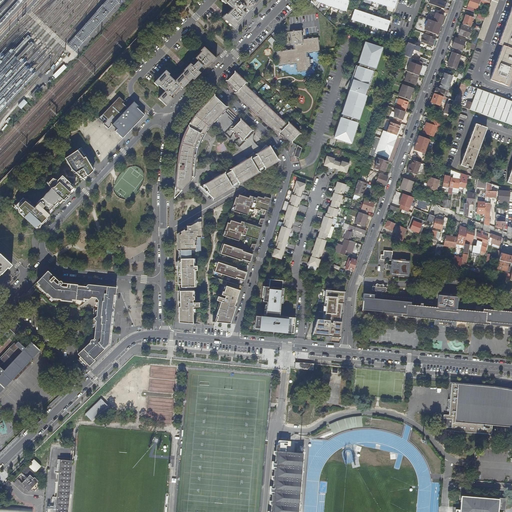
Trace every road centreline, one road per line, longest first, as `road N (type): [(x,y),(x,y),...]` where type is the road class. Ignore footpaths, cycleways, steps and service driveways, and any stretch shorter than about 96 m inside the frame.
road 1 (residential): [(344,352),(350,292),(459,0)]
road 2 (residential): [(234,341),(289,167),(275,141),(209,80)]
road 3 (residential): [(43,255),(46,233),(150,122),(179,111)]
road 4 (residential): [(300,347),(305,293),(295,264),(323,177)]
road 5 (residential): [(179,111),(164,166),(164,282)]
road 6 (tertiary): [(511,369),(344,352)]
road 7 (residential): [(164,282),(64,270),(43,255)]
road 8 (tertiary): [(87,381),(0,466)]
